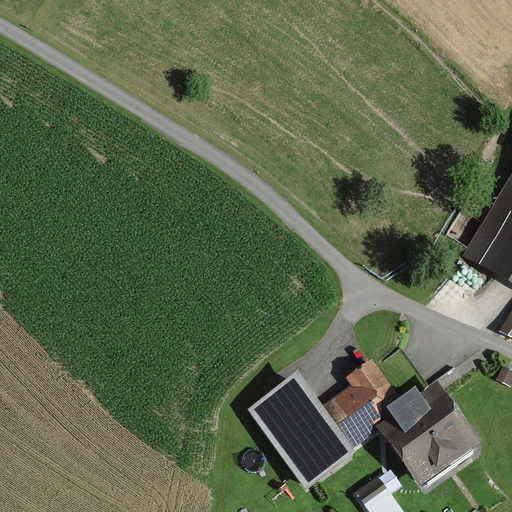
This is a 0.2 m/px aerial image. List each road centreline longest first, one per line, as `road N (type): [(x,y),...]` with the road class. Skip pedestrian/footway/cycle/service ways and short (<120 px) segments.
road 1 (track): [(0,23),(241,178),(361,287)]
road 2 (residential): [(361,287),(511,351)]
